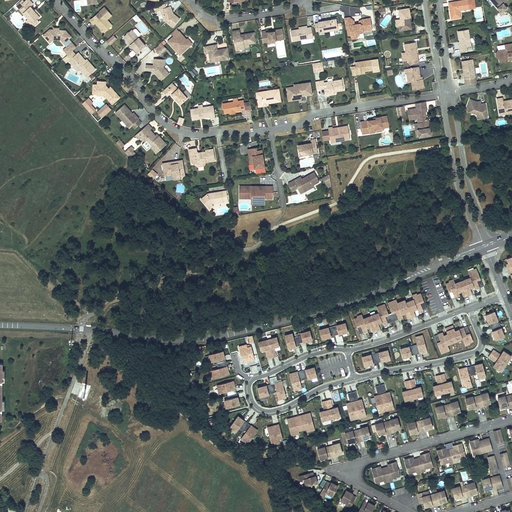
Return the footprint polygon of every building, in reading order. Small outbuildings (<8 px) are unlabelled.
[(31,24),(38,17),(33,11),(29,7),(32,5),(27,0),(25,0),(21,4),(23,7),(19,10),(27,19),(31,24)] [(76,11),(81,10),(80,6),(84,5),(82,0),(78,0),(74,1),(76,11)] [(489,0),(495,8),(499,13),(502,12),(505,10),(501,4),(506,1),(504,0),(489,0)] [(446,5),(449,20),(458,18),(457,12),(467,11),(465,2),(446,5)] [(174,18),(169,14),(167,7),(164,8),(163,9),(161,5),(153,8),(155,12),(159,11),(162,21),(171,28),(178,20),(174,17),(174,18)] [(109,15),(104,9),(89,22),(92,25),(95,23),(96,24),(95,25),(103,34),(108,30),(106,28),(109,25),(106,21),(105,19),(109,15)] [(410,18),(408,10),(397,12),(399,21),(400,26),(398,28),(399,33),(406,32),(405,28),(410,28),(409,23),(408,22),(407,19),(409,19),(410,18)] [(348,30),(349,37),(351,38),(353,38),(354,36),(354,35),(358,34),(361,34),(361,32),(370,31),(368,19),(361,20),(360,22),(358,25),(357,25),(352,26),(348,26),(347,19),(342,19),(344,30),(348,30)] [(318,34),(318,35),(336,32),(335,22),(329,23),(330,24),(328,24),(327,23),(316,25),(317,27),(317,30),(318,34)] [(305,29),(297,30),(289,32),(290,42),(311,39),(309,28),(305,29)] [(57,31),(51,31),(47,30),(40,37),(46,42),(50,38),(52,40),(57,40),(58,41),(64,48),(63,49),(65,52),(63,54),(65,56),(74,48),(67,40),(69,38),(63,31),(57,31)] [(272,32),(269,33),(263,34),(263,32),(259,33),(261,43),(264,43),(272,41),(282,40),(280,30),(272,31),(272,32)] [(136,54),(144,47),(137,39),(132,33),(130,31),(123,38),(128,44),(129,43),(130,45),(129,46),(136,54)] [(183,39),(181,37),(182,36),(178,31),(167,42),(179,55),(190,45),(185,40),(183,39)] [(238,31),(230,32),(233,50),(235,51),(242,50),(242,49),(242,46),(247,45),(254,44),(252,33),(242,35),(243,37),(239,37),(239,36),(238,31)] [(456,34),(459,50),(457,50),(458,54),(466,53),(465,49),(469,48),(467,32),(456,34)] [(108,46),(115,39),(112,35),(105,42),(108,46)] [(410,67),(418,65),(415,44),(403,46),(405,62),(409,62),(410,67)] [(218,51),(217,45),(205,47),(206,54),(210,53),(211,60),(219,59),(220,61),(227,60),(226,49),(218,51)] [(511,45),(504,47),(505,52),(503,54),(501,53),(496,54),(495,56),(495,60),(499,63),(506,62),(506,61),(508,60),(510,62),(511,61),(511,45)] [(418,55),(420,62),(426,60),(425,53),(418,55)] [(77,55),(67,63),(76,73),(78,72),(85,80),(95,72),(87,63),(86,65),(77,55)] [(162,69),(163,61),(153,60),(152,67),(145,67),(144,72),(152,72),(154,73),(156,74),(154,75),(158,79),(162,75),(164,78),(168,75),(162,69)] [(313,72),(323,71),(322,61),(312,63),(313,72)] [(369,61),(353,64),(354,68),(349,69),(351,76),(356,76),(355,74),(363,73),(371,71),(369,61)] [(470,61),(460,63),(462,70),(463,70),(463,72),(462,72),(464,87),(474,86),(473,77),(470,61)] [(418,69),(410,71),(410,74),(406,75),(407,84),(410,83),(411,91),(423,89),(422,81),(419,81),(418,69)] [(343,91),(342,81),(323,84),(322,83),(318,84),(319,91),(323,91),(324,97),(329,96),(335,95),(334,93),(337,92),(343,91)] [(106,89),(103,86),(103,83),(95,82),(95,86),(91,86),(90,95),(95,95),(95,94),(101,94),(105,98),(104,99),(109,105),(117,99),(110,90),(109,91),(107,88),(106,89)] [(311,96),(309,84),(292,87),(293,90),(292,90),(292,91),(285,92),(286,98),(290,97),(291,101),(296,100),(296,97),(299,96),(299,98),(311,96)] [(179,106),(186,100),(177,90),(176,91),(173,87),(166,93),(169,97),(170,96),(174,100),(174,99),(176,101),(175,101),(179,106)] [(278,97),(277,91),(268,92),(268,94),(255,96),(257,108),(263,107),(263,106),(267,105),(276,104),(275,102),(276,97),(278,97)] [(91,104),(93,102),(88,97),(81,103),(91,114),(96,109),(91,104)] [(495,100),(497,114),(505,112),(505,115),(509,114),(510,117),(511,116),(511,101),(506,102),(506,105),(502,105),(501,99),(499,100),(495,100)] [(250,111),(249,104),(243,105),(242,102),(237,103),(232,104),(222,106),(223,116),(229,115),(234,114),(244,113),(250,111)] [(486,119),(483,105),(475,106),(474,106),(474,104),(468,102),(464,111),(476,116),(476,120),(486,119)] [(96,111),(102,118),(111,109),(106,103),(96,111)] [(129,113),(122,105),(113,113),(120,121),(122,119),(125,121),(125,126),(127,128),(130,126),(133,129),(135,127),(132,124),(136,120),(137,120),(131,113),(130,114),(129,115),(128,113),(129,113)] [(189,112),(191,122),(198,121),(199,120),(209,118),(209,119),(209,121),(214,120),(212,108),(202,110),(197,111),(189,112)] [(425,122),(424,114),(426,113),(425,108),(407,112),(408,122),(415,121),(417,122),(417,125),(418,131),(417,132),(418,139),(430,137),(428,130),(427,123),(425,122)] [(386,119),(374,120),(375,122),(371,123),(359,125),(361,137),(373,135),(374,133),(375,132),(383,130),(387,130),(386,119)] [(154,137),(148,130),(146,132),(143,128),(133,136),(137,140),(140,138),(144,143),(147,143),(156,153),(164,145),(157,137),(155,138),(154,137)] [(346,128),(331,131),(331,130),(327,130),(329,142),(339,140),(339,143),(348,142),(346,128)] [(116,141),(121,147),(125,144),(119,138),(116,141)] [(315,151),(314,141),(309,142),(309,145),(303,146),(303,147),(301,147),(301,146),(296,147),(298,157),(311,155),(311,151),(315,151)] [(124,150),(128,157),(135,153),(132,146),(124,150)] [(211,150),(204,151),(204,153),(200,154),(201,157),(198,157),(197,158),(196,157),(195,154),(194,149),(186,150),(189,163),(193,162),(195,164),(193,166),(196,168),(201,167),(204,163),(213,162),(211,150)] [(255,149),(246,150),(247,157),(251,157),(252,165),(253,170),(264,168),(263,162),(262,163),(261,161),(262,160),(261,150),(256,151),(255,149)] [(176,164),(172,165),(172,163),(160,165),(162,177),(170,175),(171,177),(178,176),(178,177),(182,176),(180,161),(176,162),(176,164)] [(313,174),(300,180),(296,183),(295,181),(286,185),(290,192),(296,189),(300,187),(303,193),(312,188),(311,186),(317,183),(313,174)] [(263,199),(271,199),(271,187),(263,187),(263,190),(250,190),(250,187),(238,187),(238,199),(250,199),(250,201),(258,201),(258,196),(263,196),(263,199)] [(225,193),(209,196),(209,197),(207,197),(200,202),(207,210),(211,206),(227,204),(225,193)] [(258,196),(258,201),(250,201),(250,205),(263,205),(263,199),(263,196),(258,196)] [(470,288),(474,287),(475,290),(484,286),(477,269),(468,272),(471,278),(455,284),(454,279),(449,281),(450,283),(446,284),(452,299),(460,296),(459,293),(463,291),(465,297),(473,294),(470,288)] [(414,310),(417,309),(419,312),(427,309),(421,294),(418,295),(417,294),(412,296),(414,300),(407,303),(406,301),(398,304),(398,303),(397,300),(388,303),(392,313),(395,321),(403,317),(402,315),(406,313),(408,319),(416,316),(414,310)] [(392,322),(389,314),(385,304),(377,307),(379,313),(364,319),(362,315),(358,316),(358,318),(354,319),(360,334),(368,331),(367,328),(371,327),(373,332),(381,329),(379,323),(382,322),(384,325),(392,322)] [(499,324),(494,312),(485,315),(491,328),(499,324)] [(346,323),(333,327),(335,336),(348,332),(346,323)] [(504,337),(499,324),(491,328),(496,340),(504,337)] [(473,341),(467,327),(455,331),(453,326),(445,329),(448,334),(444,336),(443,333),(434,336),(441,354),(450,350),(447,345),(463,339),(465,346),(470,344),(469,343),(473,341)] [(322,339),(335,336),(333,327),(320,330),(322,339)] [(297,334),(298,337),(299,343),(312,340),(309,331),(297,334)] [(293,333),(285,335),(288,347),(295,345),(296,347),(300,346),(299,343),(298,337),(294,338),(293,333)] [(416,355),(427,352),(423,335),(415,337),(417,345),(413,346),(416,355)] [(268,340),(273,358),(277,357),(275,349),(273,350),(272,348),(274,348),(280,346),(277,337),(268,340)] [(259,342),(261,351),(266,350),(268,349),(269,351),(267,351),(269,359),(273,358),(268,340),(259,342)] [(247,345),(239,347),(243,363),(255,360),(252,347),(248,348),(247,345)] [(416,355),(413,346),(400,349),(403,358),(416,355)] [(390,359),(388,350),(375,354),(377,362),(390,359)] [(506,364),(511,356),(504,351),(501,355),(500,357),(498,356),(499,354),(493,350),(490,353),(506,364)] [(222,351),(211,354),(213,362),(217,361),(218,365),(227,362),(226,358),(224,359),(222,351)] [(493,367),(500,372),(506,364),(490,353),(488,357),(494,361),(496,360),(497,361),(496,362),(493,367)] [(377,362),(375,354),(362,357),(364,366),(377,362)] [(227,362),(218,365),(219,368),(212,370),(214,379),(230,374),(229,371),(228,371),(227,369),(229,369),(227,362)] [(486,377),(483,366),(475,368),(475,366),(471,367),(473,376),(477,375),(478,379),(486,377)] [(318,376),(316,367),(302,371),(304,380),(318,376)] [(473,376),(471,367),(464,368),(465,370),(463,371),(462,369),(459,370),(463,386),(471,384),(469,377),(473,376)] [(304,380),(302,371),(290,374),(295,390),(303,388),(301,381),(304,380)] [(445,393),(454,391),(452,382),(446,383),(444,384),(444,382),(446,381),(444,374),(440,375),(445,393)] [(433,387),(435,396),(445,393),(440,375),(436,376),(438,384),(440,383),(440,385),(438,385),(433,387)] [(414,398),(423,396),(421,387),(415,388),(414,389),(413,387),(415,387),(413,379),(409,380),(414,398)] [(402,392),(404,401),(414,398),(409,380),(405,381),(407,389),(409,388),(409,390),(407,391),(402,392)] [(235,384),(234,381),(218,385),(220,393),(228,391),(229,395),(238,393),(236,386),(234,387),(234,385),(235,384)] [(283,381),(271,385),(273,394),(278,392),(280,399),(287,397),(283,381)] [(384,384),(380,385),(386,411),(394,409),(390,392),(386,393),(384,394),(384,392),(386,392),(384,384)] [(271,385),(258,388),(261,397),(273,394),(271,385)] [(386,411),(380,385),(376,386),(378,394),(380,393),(380,395),(378,396),(374,397),(379,413),(386,411)] [(356,391),(352,392),(359,418),(366,416),(362,399),(358,401),(356,401),(356,399),(358,399),(356,391)] [(352,402),(350,403),(346,404),(351,420),(359,418),(352,392),(348,393),(350,401),(352,400),(352,402)] [(238,393),(229,395),(230,399),(225,400),(227,408),(239,405),(237,397),(239,397),(238,393)] [(491,404),(488,393),(480,395),(480,396),(477,397),(480,408),(484,407),(483,406),(486,405),(491,404)] [(511,407),(509,396),(505,397),(505,396),(497,398),(500,409),(505,408),(508,407),(508,408),(511,407)] [(473,397),(465,399),(468,410),(473,409),(476,408),(476,409),(480,408),(477,397),(473,398),(473,397)] [(330,399),(326,400),(331,418),(340,416),(338,407),(333,408),(331,409),(330,407),(332,407),(330,399)] [(326,400),(322,401),(324,409),(326,408),(326,410),(325,410),(319,412),(322,421),(331,418),(326,400)] [(461,412),(458,401),(450,403),(450,404),(447,405),(450,417),(454,415),(453,414),(456,413),(461,412)] [(443,405),(435,408),(438,418),(443,417),(446,416),(446,418),(450,417),(447,405),(443,406),(443,405)] [(310,413),(299,416),(302,430),(306,429),(307,432),(315,429),(310,413)] [(299,416),(287,419),(291,436),(299,433),(299,431),(302,430),(299,416)] [(237,417),(230,426),(237,431),(240,428),(243,430),(248,423),(245,420),(244,422),(237,417)] [(401,429),(398,418),(390,420),(390,421),(387,422),(390,434),(394,432),(393,431),(396,430),(401,429)] [(433,428),(430,418),(422,420),(419,421),(422,433),(426,432),(425,430),(428,430),(433,428)] [(415,422),(407,424),(410,435),(415,433),(418,433),(418,434),(422,433),(419,421),(415,423),(415,422)] [(383,422),(375,425),(378,435),(385,433),(386,435),(390,434),(387,422),(383,423),(383,422)] [(248,423),(243,430),(246,432),(241,438),(248,444),(258,430),(255,428),(254,429),(253,428),(254,427),(248,423)] [(280,424),(268,428),(272,444),(280,442),(279,439),(284,438),(280,424)] [(371,437),(368,427),(360,429),(360,430),(357,430),(360,442),(364,441),(363,439),(366,439),(371,437)] [(353,431),(345,433),(348,444),(353,442),(356,441),(356,443),(360,442),(357,430),(353,431)] [(500,430),(493,431),(497,444),(503,442),(500,430)] [(492,451),(489,439),(482,440),(482,441),(484,448),(486,452),(492,451)] [(476,440),(469,442),(473,456),(482,453),(486,452),(484,448),(482,441),(479,442),(478,442),(479,442),(477,443),(476,440)] [(343,454),(340,443),(332,445),(332,446),(329,447),(332,458),(336,457),(335,456),(338,455),(343,454)] [(450,450),(453,461),(457,460),(457,461),(457,460),(465,458),(461,444),(455,446),(455,449),(454,449),(450,450)] [(320,460),(325,459),(328,458),(328,460),(332,458),(329,447),(325,448),(325,447),(317,449),(320,460)] [(453,461),(450,450),(446,451),(446,452),(444,452),(444,449),(437,451),(441,465),(449,463),(449,462),(453,461)] [(417,459),(420,470),(424,469),(424,470),(433,467),(429,453),(422,455),(423,458),(421,458),(417,459)] [(498,470),(494,456),(487,458),(491,472),(498,470)] [(507,456),(501,457),(503,465),(509,463),(507,456)] [(420,470),(417,459),(413,460),(413,461),(412,461),(411,458),(404,460),(408,474),(417,472),(417,471),(420,470)] [(385,468),(388,480),(391,478),(392,479),(400,477),(396,462),(389,464),(390,467),(389,468),(389,467),(388,467),(385,468)] [(388,480),(385,468),(381,469),(380,469),(381,470),(379,470),(378,467),(372,469),(375,483),(384,481),(388,480)] [(304,480),(306,486),(317,483),(315,476),(314,477),(313,473),(299,477),(300,481),(304,480)] [(496,489),(502,487),(499,476),(493,477),(494,483),(496,489)] [(489,478),(481,480),(484,490),(489,489),(491,489),(492,490),(496,489),(494,483),(493,477),(489,478)] [(332,496),(338,486),(331,483),(331,484),(327,482),(320,495),(324,497),(326,493),(332,496)] [(477,493),(474,482),(466,485),(467,485),(463,486),(466,498),(470,497),(470,495),(472,494),(477,493)] [(459,486),(452,489),(455,499),(460,498),(462,497),(462,499),(466,498),(463,486),(460,487),(459,486)] [(353,494),(346,491),(341,501),(347,504),(345,508),(349,510),(356,497),(352,496),(353,494)] [(447,502),(444,491),(436,493),(436,494),(433,495),(436,506),(440,505),(439,504),(442,503),(447,502)] [(425,508),(429,506),(432,506),(432,507),(436,506),(433,495),(429,496),(429,495),(422,497),(425,508)] [(371,511),(375,506),(368,503),(368,504),(364,502),(358,511),(371,511)]
